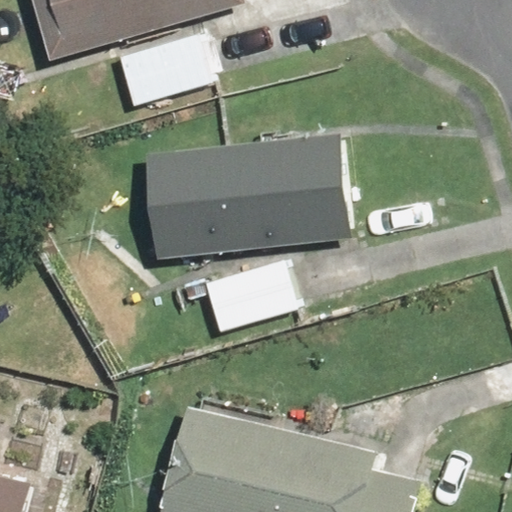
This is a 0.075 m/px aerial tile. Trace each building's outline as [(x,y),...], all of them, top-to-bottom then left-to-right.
[(254,0),(38,0),(54,57),(255,3),(254,0)] [(219,90),(201,32),(118,59),(136,116),(219,90)] [(349,128),(151,151),(163,256),(361,233),(349,128)] [(294,260),(206,279),(217,331),(305,312),(294,260)] [(190,403),(163,511),(419,511),(428,478),(377,465),(381,448),(190,403)] [(28,511),(36,479),(0,470),(0,511),(28,511)]
